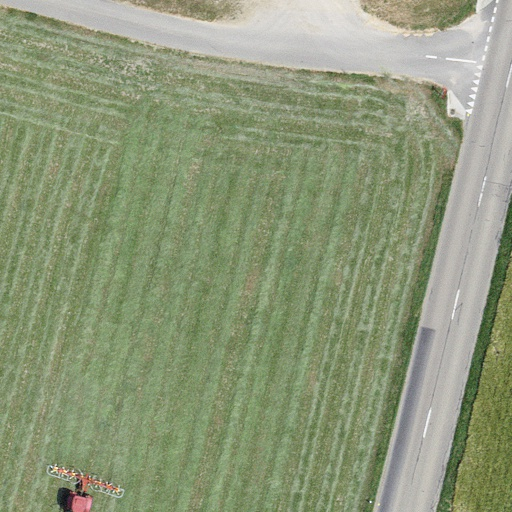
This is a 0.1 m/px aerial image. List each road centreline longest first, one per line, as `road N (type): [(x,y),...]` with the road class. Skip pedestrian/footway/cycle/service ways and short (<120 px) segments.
road 1 (track): [(511,65),(196,34),(44,0)]
road 2 (secondary): [(511,71),(407,511)]
